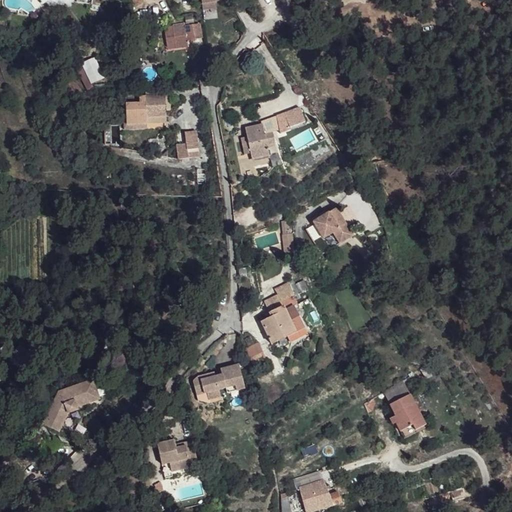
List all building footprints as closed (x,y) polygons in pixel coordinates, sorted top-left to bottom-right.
[(185,24),(165,27),(168,49),(188,46),(187,40),(202,38),(199,24),(185,26),(185,24)] [(243,51),(236,59),(244,66),(251,58),(243,51)] [(127,125),(147,124),(147,118),(146,116),(166,115),(166,111),(166,96),(159,96),(159,92),(154,92),(154,96),(146,96),(146,97),(142,98),(143,101),(134,102),(126,102),(127,120),(127,125)] [(83,98),(90,103),(93,98),(86,93),(83,98)] [(89,104),(103,111),(106,106),(93,98),(90,103),(89,104)] [(284,114),(289,128),(305,122),(300,108),(284,114)] [(166,115),(146,116),(147,118),(147,124),(167,123),(166,115)] [(127,125),(127,120),(124,120),(125,130),(147,129),(147,124),(127,125)] [(250,153),(252,159),(269,155),(267,148),(267,145),(275,143),(272,132),(264,134),(262,124),(245,128),(247,137),(250,153)] [(197,131),(185,133),(186,144),(177,145),(179,158),(199,156),(197,131)] [(244,155),(250,153),(247,137),(241,138),(244,155)] [(205,170),(197,170),(198,184),(206,184),(205,170)] [(326,214),(313,222),(323,238),(332,233),(339,244),(352,236),(335,208),(326,214)] [(289,228),(282,229),(286,253),(294,252),(290,228),(289,228)] [(239,268),(239,278),(247,277),(247,268),(239,268)] [(293,280),(288,283),(294,295),(300,292),(297,287),(293,280)] [(264,302),(272,317),(285,310),(295,332),(305,328),(306,327),(294,307),(298,304),(293,295),(294,295),(288,283),(275,290),(278,295),(264,302)] [(262,322),(272,344),(295,332),(285,310),(272,317),(262,322)] [(305,328),(287,336),(291,343),(308,334),(305,328)] [(246,349),(253,366),(266,361),(259,342),(246,349)] [(430,363),(420,370),(427,380),(436,373),(430,363)] [(193,383),(196,395),(207,393),(209,400),(221,397),(219,390),(226,387),(227,393),(245,388),(239,364),(220,369),(222,375),(215,377),(214,373),(197,378),(193,383)] [(43,424),(51,428),(55,421),(62,425),(68,412),(78,409),(77,406),(100,398),(93,379),(65,389),(60,399),(56,397),(43,424)] [(403,381),(384,392),(390,404),(410,394),(403,381)] [(59,391),(56,397),(60,399),(65,389),(59,391)] [(396,422),(401,431),(413,425),(416,430),(426,425),(410,394),(390,404),(396,415),(399,421),(396,422)] [(373,399),(364,404),(368,413),(373,411),(376,403),(373,399)] [(396,422),(399,421),(396,415),(390,419),(394,424),(396,423),(396,422)] [(55,421),(51,428),(59,431),(62,425),(55,421)] [(416,430),(413,425),(401,431),(404,439),(427,428),(426,425),(416,430)] [(169,463),(172,472),(198,466),(193,441),(185,443),(186,446),(176,448),(175,445),(174,440),(157,444),(162,465),(169,463)] [(321,472),(294,480),(297,489),(299,489),(324,481),(321,472)] [(299,489),(305,511),(313,511),(321,510),(333,506),(341,503),(338,493),(329,496),(324,481),(299,489)] [(281,499),(281,511),(290,510),(288,497),(281,499)]
